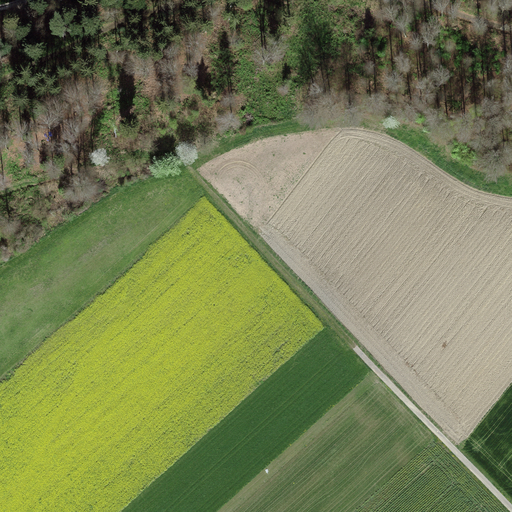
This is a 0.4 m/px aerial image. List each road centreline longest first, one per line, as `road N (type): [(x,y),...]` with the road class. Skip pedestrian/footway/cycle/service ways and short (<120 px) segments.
road 1 (track): [(511,2),(27,0),(0,7)]
road 2 (track): [(186,166),(353,347)]
road 3 (residential): [(353,347),(511,508)]
road 4 (track): [(0,266),(135,183),(186,166)]
road 5 (track): [(0,78),(135,14),(185,0)]
road 6 (track): [(186,166),(148,155),(0,192)]
